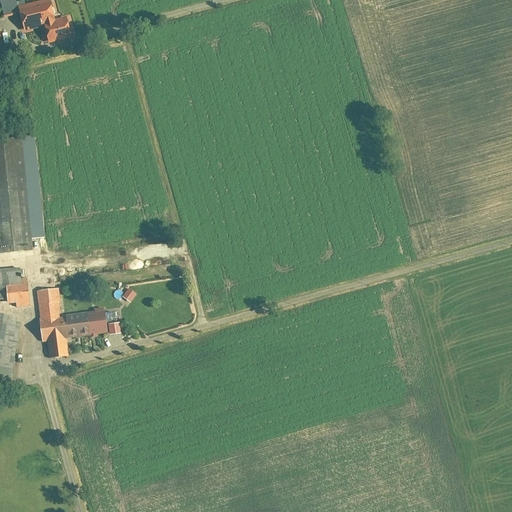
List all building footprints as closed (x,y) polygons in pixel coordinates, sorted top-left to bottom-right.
[(0,0),(3,20),(16,18),(13,0),(0,0)] [(65,21),(56,23),(52,1),(19,6),(24,32),(41,29),(45,45),(70,39),(65,21)] [(0,255),(31,253),(22,141),(0,142),(0,255)] [(0,303),(13,303),(14,307),(28,306),(26,286),(20,286),(19,272),(0,273),(0,303)] [(128,289),(120,299),(128,306),(136,295),(128,289)] [(58,290),(38,292),(43,343),(47,343),(49,361),(66,359),(64,340),(104,335),(101,311),(61,315),(58,290)] [(0,380),(7,379),(8,376),(20,324),(0,318),(0,380)] [(13,398),(33,394),(30,381),(11,385),(13,398)]
